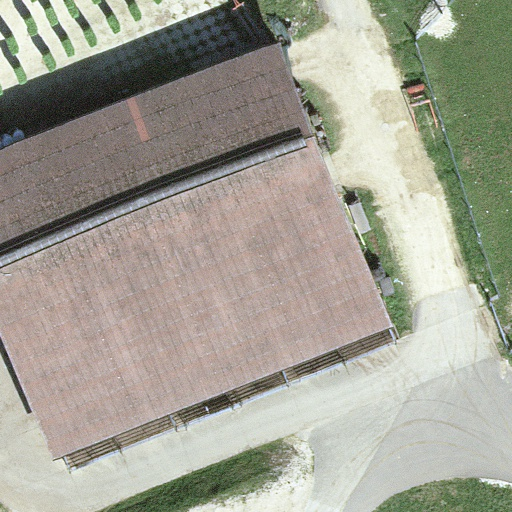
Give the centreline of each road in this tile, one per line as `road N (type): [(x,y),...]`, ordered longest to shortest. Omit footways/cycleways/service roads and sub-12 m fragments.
road 1 (track): [(0,443),(54,479),(119,482),(496,329)]
road 2 (track): [(409,367),(439,411),(511,464)]
road 3 (track): [(353,391),(346,442),(318,511)]
